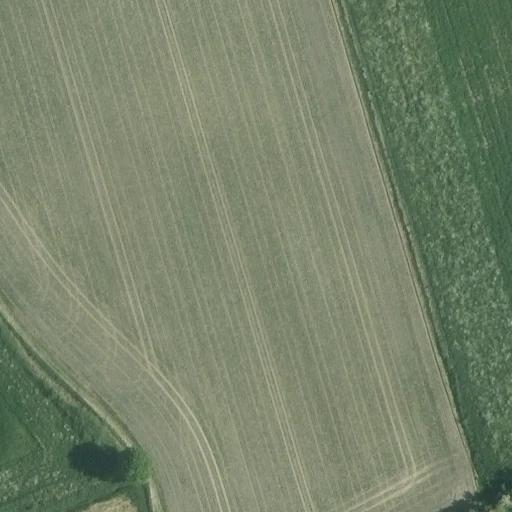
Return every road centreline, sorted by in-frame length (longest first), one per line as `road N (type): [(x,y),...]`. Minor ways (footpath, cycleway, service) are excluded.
road 1 (track): [(458,511),(487,495),(323,0)]
road 2 (track): [(0,307),(88,399),(132,428),(166,511)]
